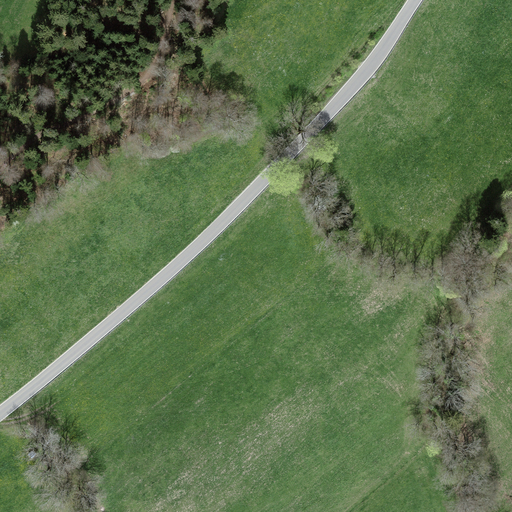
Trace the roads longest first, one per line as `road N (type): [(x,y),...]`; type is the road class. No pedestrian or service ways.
road 1 (tertiary): [(0,413),(221,222),(338,103),(415,0)]
road 2 (track): [(177,0),(151,66),(101,109),(39,136),(0,170)]
